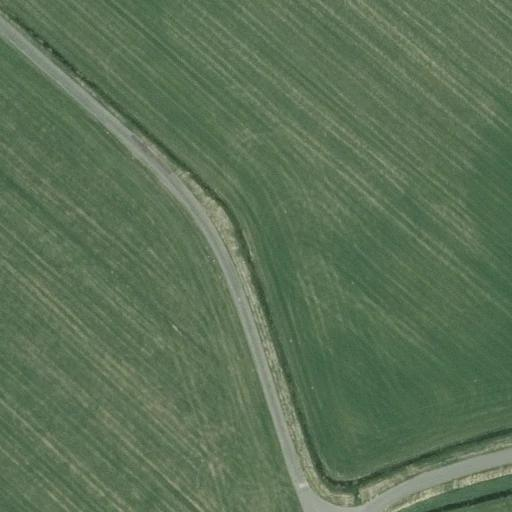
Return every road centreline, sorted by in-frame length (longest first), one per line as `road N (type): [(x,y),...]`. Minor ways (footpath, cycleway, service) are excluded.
road 1 (unclassified): [(310,511),(216,242),(186,196),(0,30)]
road 2 (unclassified): [(362,511),(399,491),(511,458)]
